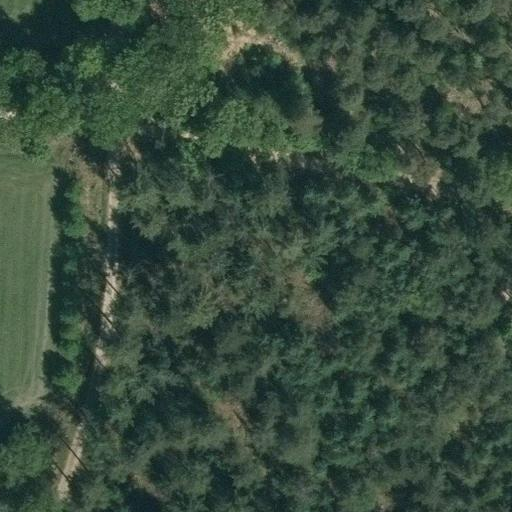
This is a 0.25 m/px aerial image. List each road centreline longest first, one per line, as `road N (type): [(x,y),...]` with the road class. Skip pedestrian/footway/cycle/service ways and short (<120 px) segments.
road 1 (track): [(511,204),(116,120),(0,117)]
road 2 (track): [(119,81),(104,412),(65,511)]
